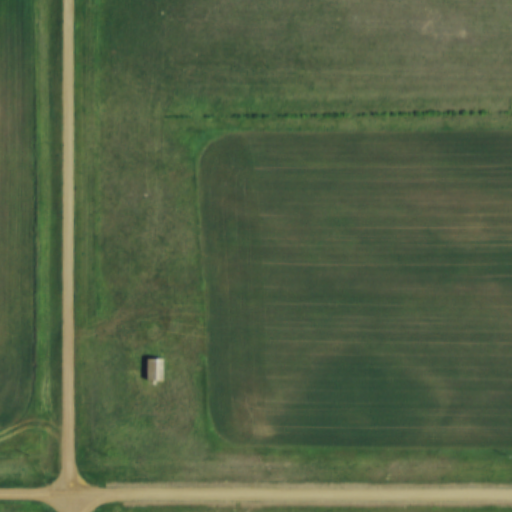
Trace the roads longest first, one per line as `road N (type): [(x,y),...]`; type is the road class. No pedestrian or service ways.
road 1 (tertiary): [(511,496),(0,495)]
road 2 (residential): [(70,0),(70,511)]
